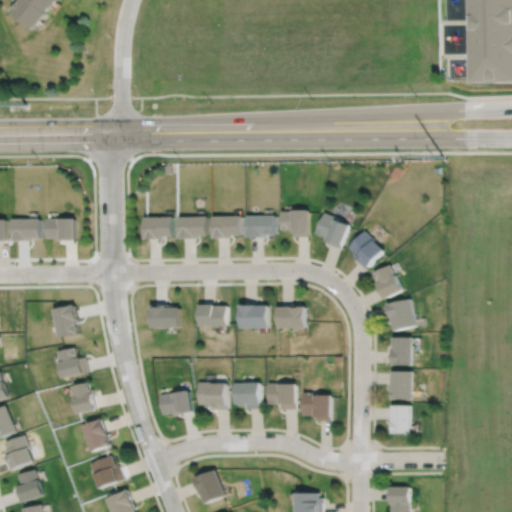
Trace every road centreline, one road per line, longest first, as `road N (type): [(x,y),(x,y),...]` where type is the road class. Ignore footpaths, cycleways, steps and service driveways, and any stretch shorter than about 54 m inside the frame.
road 1 (residential): [(174,511),(121,344),(110,128)]
road 2 (secondary): [(511,106),(122,128)]
road 3 (secondary): [(122,128),(511,135)]
road 4 (residential): [(0,273),(299,269),(326,277),(348,298)]
road 5 (residential): [(155,460),(219,441),(288,443),(341,460),(443,458)]
road 6 (residential): [(348,298),(360,325),(359,511)]
road 7 (residential): [(130,0),(122,128)]
road 8 (secondary): [(0,129),(122,128)]
